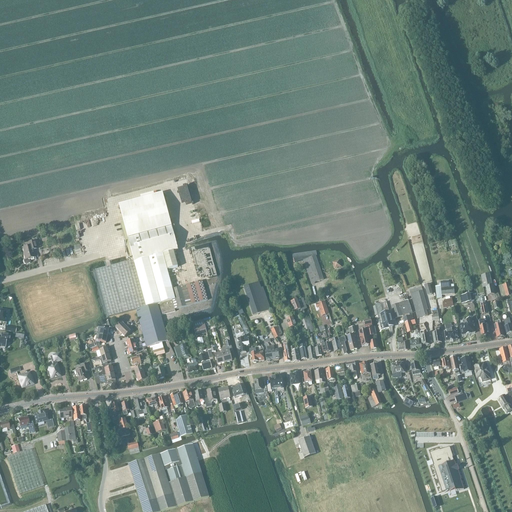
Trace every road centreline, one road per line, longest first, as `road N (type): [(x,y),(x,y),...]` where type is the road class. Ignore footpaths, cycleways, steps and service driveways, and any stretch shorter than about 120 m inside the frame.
road 1 (tertiary): [(95,395),(425,353)]
road 2 (unclassified): [(485,511),(425,353)]
